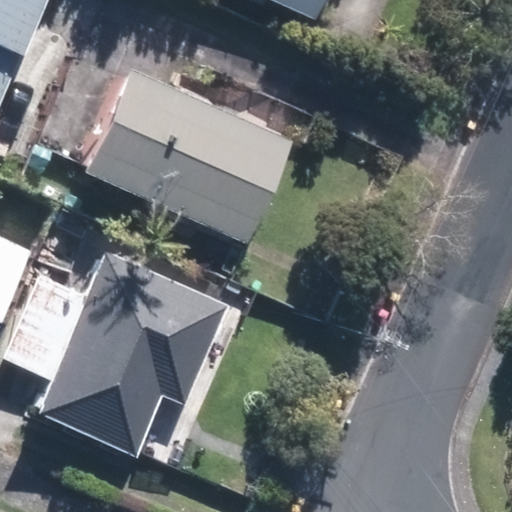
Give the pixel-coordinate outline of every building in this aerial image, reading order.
[(0,0),(0,109),(44,0),(0,0)] [(274,0),(312,18),(320,0),(274,0)] [(125,61),(77,165),(242,240),(290,136),(125,61)] [(0,318),(30,249),(0,235),(0,318)] [(229,303),(102,249),(83,292),(37,272),(0,357),(48,377),(33,411),(135,455),(165,387),(188,397),(229,303)]
